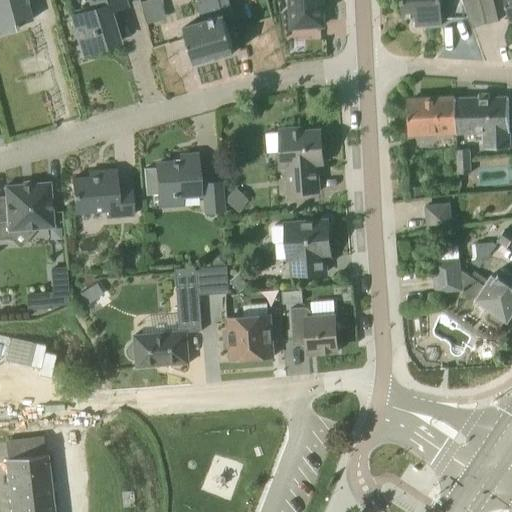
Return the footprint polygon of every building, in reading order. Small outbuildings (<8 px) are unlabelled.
[(0,0),(0,34),(18,30),(17,25),(31,21),(25,0),(0,0)] [(125,0),(82,0),(83,0),(84,0),(89,0),(93,10),(71,17),(83,54),(119,43),(109,12),(127,6),(126,4),(125,0)] [(185,27),(188,39),(195,64),(235,53),(224,16),(223,16),(218,0),(196,0),(203,22),(185,27)] [(290,0),(292,28),(323,26),(321,0),(290,0)] [(401,0),(403,18),(416,18),(416,27),(443,26),(441,0),(401,0)] [(499,22),(499,21),(493,0),(480,0),(487,25),(499,22)] [(167,19),(165,1),(142,4),(145,22),(167,19)] [(455,99),(457,131),(457,134),(485,132),(486,149),(510,147),(509,98),(490,98),(490,95),(479,95),(479,99),(456,99),(455,99)] [(457,131),(455,99),(409,101),(411,134),(457,131)] [(302,132),(302,129),(280,130),(283,167),(287,167),(290,194),(320,192),(318,164),(324,164),(321,130),(302,132)] [(455,151),(456,174),(470,173),(469,150),(455,151)] [(156,165),(156,168),(144,169),(146,191),(158,190),(159,198),(200,195),(197,155),(181,157),(181,163),(156,165)] [(100,177),(89,177),(72,179),(75,213),(107,211),(108,218),(133,216),(131,188),(117,189),(116,170),(99,171),(100,177)] [(10,231),(54,228),(50,183),(5,186),(6,196),(0,196),(0,240),(10,240),(10,231)] [(221,183),(203,185),(205,212),(223,211),(221,183)] [(241,187),(226,195),(236,212),(250,204),(241,187)] [(428,230),(451,228),(449,204),(426,206),(428,230)] [(326,273),(325,257),(331,256),(328,221),(286,224),(274,225),(274,228),(272,228),(273,242),(275,242),(275,244),(288,243),(289,259),(292,259),(293,276),(326,273)] [(511,230),(508,228),(499,241),(511,249),(511,230)] [(476,244),(477,258),(489,257),(496,245),(493,243),(476,244)] [(511,274),(499,266),(485,286),(461,270),(460,260),(434,262),(436,292),(462,290),(492,310),(487,317),(488,321),(495,326),(499,326),(504,319),(507,321),(511,314),(511,274)] [(199,296),(200,296),(230,294),(228,266),(197,268),(199,296)] [(53,298),(68,297),(66,267),(51,268),(52,290),(53,298)] [(203,331),(200,296),(199,296),(197,268),(176,269),(177,286),(181,331),(135,335),(135,343),(132,344),(130,345),(128,347),(128,349),(127,351),(128,353),(128,355),(130,358),(133,360),(136,360),(137,368),(190,364),(187,332),(203,331)] [(240,273),(230,281),(240,293),(250,286),(240,273)] [(270,305),(248,306),(248,314),(270,313),(270,305)] [(318,352),(318,353),(338,352),(337,333),(342,327),(336,323),(336,316),(312,318),(312,312),(307,307),(291,309),(294,346),(308,344),(308,350),(319,349),(319,352),(318,352)] [(226,350),(230,349),(231,360),(274,357),(271,316),(228,319),(229,331),(224,331),(226,350)] [(79,404),(53,353),(37,362),(63,413),(79,404)] [(10,501),(51,496),(46,454),(5,459),(10,501)] [(11,511),(52,511),(51,496),(10,501),(11,511)]
